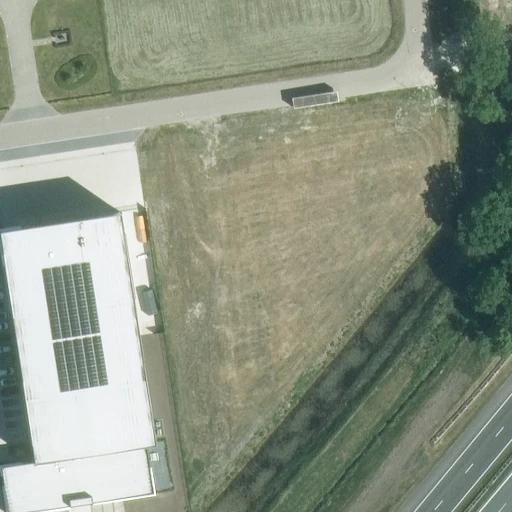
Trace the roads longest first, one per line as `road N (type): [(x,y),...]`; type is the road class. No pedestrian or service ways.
road 1 (unclassified): [(0,137),(384,80),(406,68),(420,0)]
road 2 (motorway): [(511,415),(432,511)]
